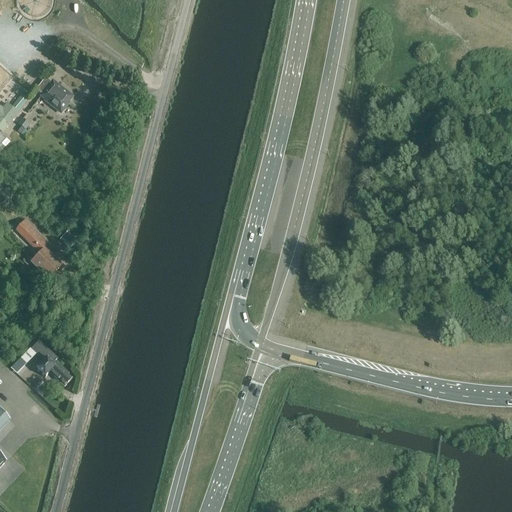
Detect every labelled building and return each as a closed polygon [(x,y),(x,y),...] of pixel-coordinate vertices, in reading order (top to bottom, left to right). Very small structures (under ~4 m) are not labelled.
[(80,68),(86,70),(90,58),(84,56),(80,68)] [(35,90),(42,95),(41,96),(47,101),(47,102),(54,108),(54,109),(58,112),(59,112),(61,113),(68,104),(67,103),(72,97),(57,86),(56,87),(52,84),(53,82),(52,82),(52,83),(45,78),(35,90)] [(20,96),(11,108),(17,113),(27,101),(20,96)] [(0,106),(0,130),(2,132),(17,113),(7,105),(4,109),(0,106)] [(18,125),(25,130),(28,125),(22,120),(18,125)] [(16,230),(40,255),(32,264),(48,280),(61,267),(48,254),(52,249),(24,222),(16,230)] [(67,232),(59,240),(69,250),(77,242),(67,232)] [(35,354),(43,362),(36,370),(44,378),(49,373),(64,388),(72,380),(54,362),(57,359),(38,342),(31,350),(30,349),(16,364),(17,364),(12,369),(17,374),(26,364),(25,364),(35,354)] [(43,394),(47,388),(40,383),(35,389),(43,394)] [(0,467),(5,461),(0,456),(0,431),(10,421),(0,412),(0,467)]
